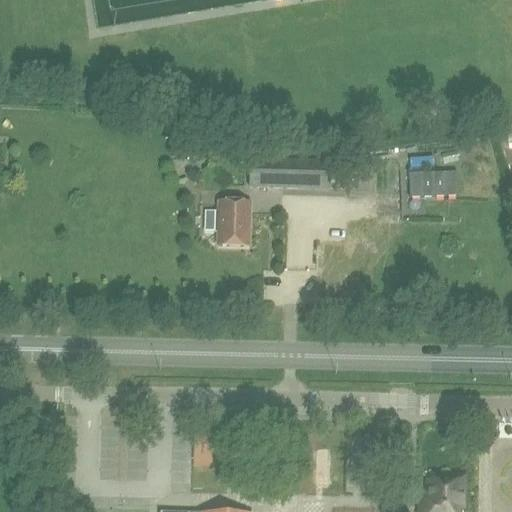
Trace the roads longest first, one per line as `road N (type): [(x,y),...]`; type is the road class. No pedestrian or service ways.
road 1 (unclassified): [(511,407),(0,392)]
road 2 (primary): [(511,361),(0,348)]
